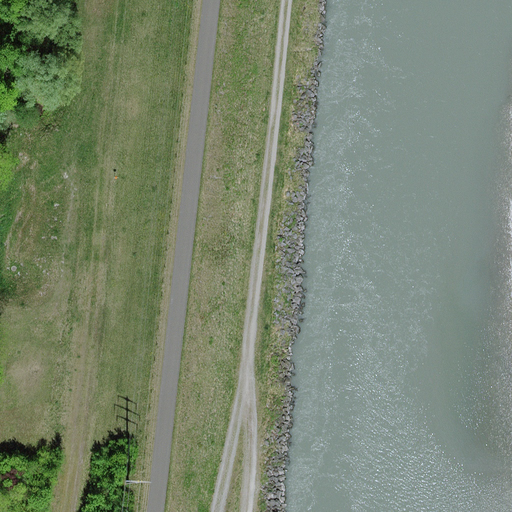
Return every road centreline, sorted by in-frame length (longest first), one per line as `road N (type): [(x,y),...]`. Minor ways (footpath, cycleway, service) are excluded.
road 1 (track): [(289,0),(245,397),(216,511)]
road 2 (track): [(213,0),(154,511)]
